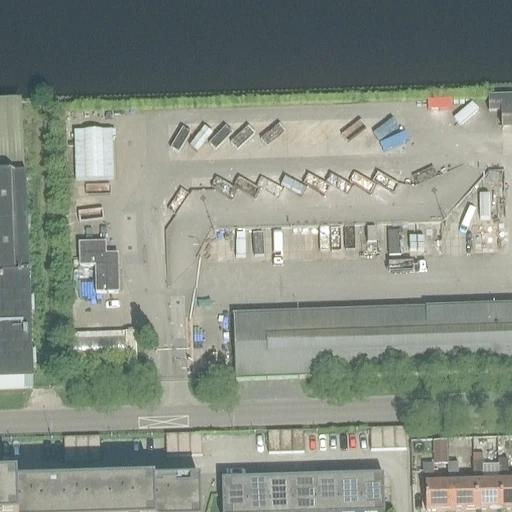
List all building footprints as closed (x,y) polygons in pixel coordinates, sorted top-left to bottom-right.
[(501,128),(511,127),(511,96),(500,97),(501,112),(501,128)] [(488,112),(501,112),(500,97),(487,97),(488,112)] [(23,181),(20,108),(20,102),(0,102),(0,390),(32,389),(24,181),(23,181)] [(113,131),(75,132),(76,180),(114,179),(113,131)] [(400,232),(388,232),(389,257),(401,257),(400,232)] [(119,294),(119,293),(119,266),(107,267),(106,243),(79,244),(79,267),(95,267),(95,294),(119,294)] [(511,307),(458,309),(460,375),(511,373),(511,307)] [(458,309),(426,310),(428,376),(460,375),(458,309)] [(364,378),(428,376),(426,310),(362,313),(364,378)] [(364,378),(362,313),(298,315),(300,381),(364,378)] [(233,317),(235,382),(300,381),(298,315),(233,317)] [(79,364),(143,362),(141,330),(78,333),(79,364)] [(394,451),(393,429),(381,430),(382,452),(394,451)] [(394,451),(405,451),(406,451),(405,429),(393,429),(394,451)] [(382,452),(381,430),(369,430),(370,452),(382,452)] [(279,433),(280,455),(292,454),(291,432),(279,433)] [(291,432),(292,454),(304,454),(303,432),(291,432)] [(267,433),(267,434),(268,455),(280,455),(279,433),(267,433)] [(189,435),(177,436),(177,458),(189,457),(189,435)] [(189,457),(201,457),(201,435),(189,435),(189,457)] [(177,436),(165,436),(166,458),(177,458),(177,436)] [(87,438),(75,439),(76,461),(88,461),(87,438)] [(88,461),(100,460),(99,438),(87,438),(88,461)] [(75,439),(63,439),(64,461),(76,461),(75,439)] [(433,455),(447,455),(446,442),(433,443),(433,455)] [(472,456),(472,465),(482,465),(482,456),(472,456)] [(501,511),(511,510),(511,483),(507,483),(507,462),(497,462),(498,484),(500,484),(501,511)] [(476,511),(501,511),(500,484),(498,484),(483,484),(482,465),(472,465),(473,474),(473,484),(475,484),(476,511)] [(450,511),(454,511),(476,511),(475,484),(473,484),(473,474),(457,474),(457,466),(448,466),(448,485),(450,485),(450,511)] [(425,511),(450,511),(450,485),(448,485),(433,486),(432,467),(422,467),(423,487),(424,487),(425,511)] [(383,511),(382,477),(358,478),(359,511),(383,511)] [(359,511),(358,478),(336,479),(336,511),(359,511)] [(336,511),(336,479),(313,480),(314,511),(336,511)] [(291,511),(290,480),(267,481),(268,511),(291,511)] [(314,511),(313,480),(290,480),(291,511),(314,511)] [(268,511),(267,481),(245,482),(245,511),(268,511)] [(221,482),(221,496),(221,511),(245,511),(245,482),(221,482)] [(0,511),(200,511),(200,497),(200,491),(177,492),(177,484),(152,485),(129,485),(107,486),(84,486),(68,487),(61,487),(38,488),(15,489),(0,489),(0,511)]
